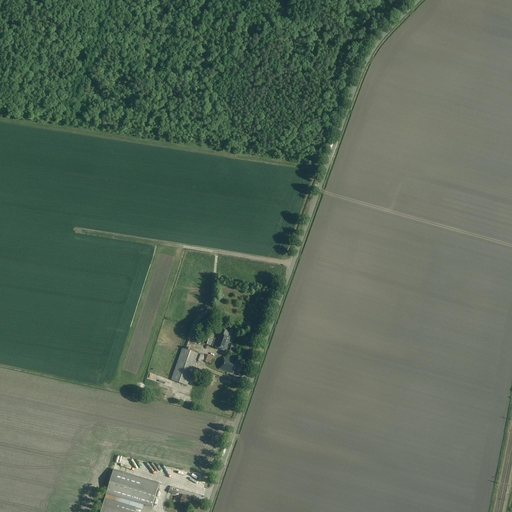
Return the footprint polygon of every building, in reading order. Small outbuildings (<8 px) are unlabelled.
[(244,322),(242,326),(253,330),(255,325),(244,322)] [(227,337),(229,332),(220,328),(214,348),(226,352),(228,346),(227,346),(227,344),(228,344),(230,338),(227,337)] [(211,346),(214,336),(207,333),(203,344),(211,346)] [(193,350),(196,342),(189,339),(186,347),(193,350)] [(201,362),(203,356),(182,348),(171,380),(187,386),(196,360),(201,362)] [(212,364),(215,357),(207,355),(205,361),(212,364)] [(240,372),(242,365),(237,363),(237,362),(224,357),(219,370),(233,374),(234,370),(240,372)] [(155,374),(148,372),(146,378),(165,384),(166,379),(154,375),(155,374)] [(106,495),(100,511),(134,511),(136,508),(140,509),(142,505),(152,508),(159,484),(113,470),(109,484),(106,495)] [(188,505),(190,499),(185,497),(186,496),(183,495),(180,503),(188,505)]
